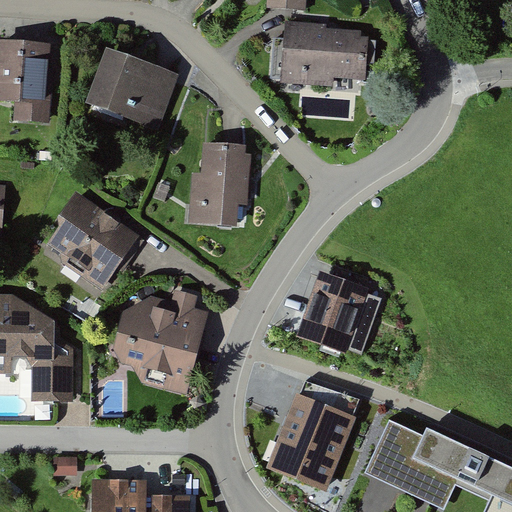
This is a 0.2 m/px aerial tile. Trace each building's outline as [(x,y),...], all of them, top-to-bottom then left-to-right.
[(307,0),(268,0),(267,12),(306,15),(307,0)] [(328,28),(284,26),(282,88),(331,89),(331,83),(366,84),(367,44),(362,44),(362,36),(328,35),(328,28)] [(54,49),(0,45),(0,105),(15,106),(14,126),(50,128),(54,49)] [(178,79),(107,55),(89,106),(160,131),(178,79)] [(253,151),(205,147),(202,179),(191,178),(186,229),(237,233),(239,208),(248,209),(253,151)] [(139,242),(77,197),(56,227),(60,229),(43,252),(101,294),(139,242)] [(349,354),(369,297),(322,282),(298,352),(345,368),(349,354)] [(151,301),(121,316),(111,355),(123,372),(135,374),(143,388),(188,399),(209,317),(196,312),(198,300),(174,293),(171,306),(151,301)] [(382,302),(369,297),(349,354),(362,359),(382,302)] [(13,299),(0,298),(0,365),(33,364),(32,404),(76,404),(75,356),(54,343),(53,326),(13,299)] [(94,418),(126,419),(127,384),(95,383),(94,418)] [(325,496),(356,419),(298,395),(267,472),(325,496)] [(28,398),(0,397),(0,419),(28,420),(28,398)] [(422,440),(389,425),(365,478),(441,511),(444,511),(455,488),(489,503),(485,511),(511,511),(511,472),(425,434),(422,440)] [(79,458),(55,458),(55,479),(79,479),(79,458)] [(146,480),(92,480),(92,511),(190,511),(190,497),(146,498),(146,480)]
